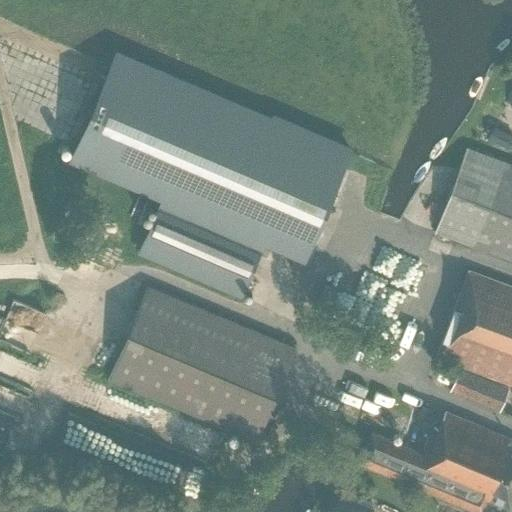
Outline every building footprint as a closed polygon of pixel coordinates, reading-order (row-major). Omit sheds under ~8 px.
[(241,296),(264,240),(304,257),(347,155),(113,55),(70,157),(162,196),(138,252),(241,296)] [(511,140),(511,135),(505,132),(499,144),(508,149),(511,140)] [(434,232),(511,261),(511,166),(466,149),(434,232)] [(511,287),(468,271),(436,357),(511,385),(511,287)] [(108,379),(256,441),(295,349),(147,286),(108,379)] [(449,391),(498,411),(507,388),(458,368),(449,391)] [(481,511),(487,499),(509,509),(511,502),(511,443),(511,440),(445,412),(438,429),(434,427),(423,454),(372,433),(359,463),(475,511),(481,511)] [(370,507),(372,501),(340,489),(330,511),(372,511),(374,508),(370,507)]
